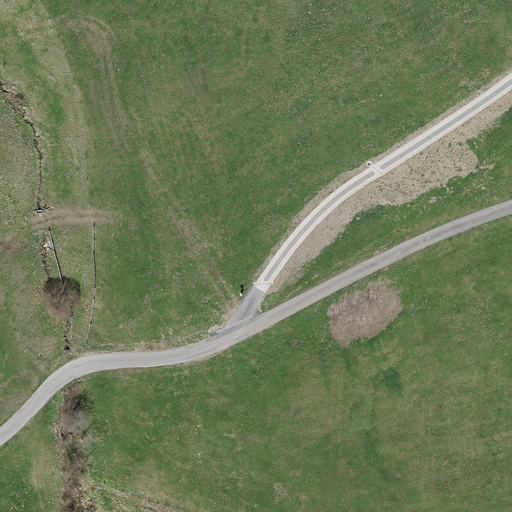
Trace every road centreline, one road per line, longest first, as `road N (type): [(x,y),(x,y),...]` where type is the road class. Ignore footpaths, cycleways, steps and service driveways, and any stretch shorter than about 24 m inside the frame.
road 1 (residential): [(0,450),(85,366),(181,367),(511,239)]
road 2 (track): [(220,352),(302,213),(511,91)]
